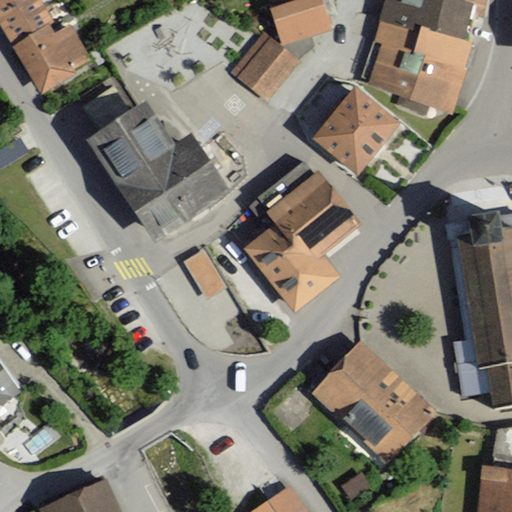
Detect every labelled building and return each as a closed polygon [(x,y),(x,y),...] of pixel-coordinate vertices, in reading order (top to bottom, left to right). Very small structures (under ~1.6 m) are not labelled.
[(41,0),(1,0),(0,1),(0,17),(45,91),(92,62),(70,27),(61,33),(41,0)] [(320,0),(313,0),(277,11),(287,44),(330,32),(320,0)] [(464,65),(475,0),(386,0),(379,40),(388,41),(464,65)] [(268,32),(234,72),(268,101),(302,61),(268,32)] [(464,65),(388,41),(373,81),(451,108),(464,65)] [(357,93),(317,140),(361,177),(401,130),(357,93)] [(151,104),(93,144),(159,238),(238,184),(192,118),(171,133),(151,104)] [(248,249),(296,309),(336,277),(317,254),(354,225),(316,178),(271,214),(279,224),(248,249)] [(471,215),(471,219),(475,245),(503,241),(500,216),(500,211),(471,215)] [(471,219),(449,223),(463,332),(455,333),(462,390),(490,387),(492,400),(511,397),(511,214),(500,216),(503,241),(475,245),(471,219)] [(206,296),(226,285),(204,247),(185,258),(206,296)] [(433,405),(358,338),(313,388),(388,455),(433,405)] [(0,358),(0,406),(23,388),(0,358)] [(511,511),(511,461),(482,458),(475,511),(511,511)] [(309,511),(288,482),(245,511),(309,511)] [(44,511),(117,511),(105,485),(45,511),(44,511)]
